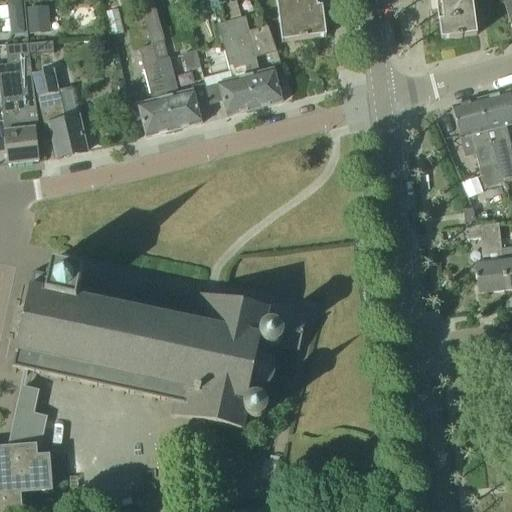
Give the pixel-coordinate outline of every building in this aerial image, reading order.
[(197,109),(210,106),(204,84),(191,88),(192,92),(172,97),(171,93),(177,91),(168,59),(164,43),(152,0),(141,0),(147,21),(144,22),(150,46),(151,46),(174,132),(201,125),(197,109)] [(221,0),(227,22),(231,22),(254,111),(281,103),(273,70),(252,76),(251,71),(257,69),(255,59),(277,53),(267,27),(249,32),(245,18),(236,20),(230,0),(221,0)] [(275,0),(281,43),(325,38),(322,8),(316,9),(315,0),(275,0)] [(438,22),(440,40),(454,39),(454,40),(461,39),(461,38),(475,36),(470,0),(438,0),(441,22),(438,22)] [(8,3),(9,10),(13,13),(20,12),(19,1),(8,3)] [(30,35),(51,34),(48,8),(27,10),(30,35)] [(123,33),(117,10),(105,13),(111,36),(123,33)] [(223,44),(230,72),(214,76),(203,79),(204,84),(210,106),(223,103),(227,118),(254,111),(231,22),(227,22),(218,25),(223,44)] [(52,43),(47,43),(28,45),(29,56),(53,54),(52,43)] [(29,56),(28,45),(5,47),(7,65),(0,65),(0,88),(2,103),(5,132),(4,132),(8,166),(38,162),(34,129),(38,128),(34,98),(29,56)] [(151,46),(150,46),(138,50),(151,99),(140,102),(141,105),(138,106),(136,102),(127,104),(132,126),(142,124),(146,139),(174,132),(151,46)] [(63,121),(56,91),(52,72),(34,76),(47,133),(51,132),(57,159),(85,153),(78,118),(63,121)] [(511,103),(509,92),(479,100),(498,175),(502,184),(502,183),(506,194),(511,191),(511,155),(510,156),(503,127),(511,124),(511,103)] [(498,175),(479,100),(451,108),(459,139),(470,136),(484,190),(502,184),(498,175)] [(465,229),(475,227),(473,214),(471,210),(462,211),(465,229)] [(500,250),(501,250),(498,225),(475,227),(465,229),(466,241),(479,240),(482,266),(474,267),(476,277),(475,277),(475,281),(476,280),(478,295),(506,291),(500,250)] [(511,248),(501,250),(500,250),(506,291),(511,290),(511,248)] [(32,280),(31,289),(27,303),(26,303),(18,340),(19,341),(14,364),(13,364),(11,373),(15,374),(16,370),(176,405),(174,418),(240,432),(243,415),(244,416),(249,420),(254,421),(260,419),(264,415),(265,410),(264,404),(260,400),(254,398),(256,389),(263,387),(268,382),(271,375),(271,368),(268,361),(263,356),(265,347),(271,348),(277,346),(298,350),(304,319),(200,297),(197,310),(81,285),(84,270),(49,263),(46,277),(36,275),(37,271),(33,270),(31,280),(32,280)] [(0,511),(19,511),(18,494),(50,491),(47,458),(35,459),(34,449),(39,449),(46,418),(33,415),(38,392),(22,388),(9,449),(0,450),(0,511)]
